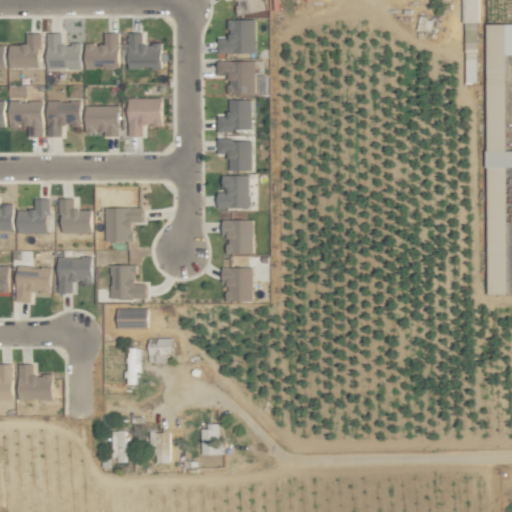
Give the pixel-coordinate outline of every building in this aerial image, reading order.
[(263,9),(261,0),(235,0),(238,14),(263,9)] [(479,21),(478,0),(462,0),(463,21),(479,21)] [(255,18),(228,18),(228,38),(217,38),(217,52),(255,52),(255,18)] [(511,22),(486,23),(487,171),(507,171),(507,166),(511,166),(511,149),(506,150),(506,54),(511,53),(511,22)] [(162,43),(143,43),(143,31),(128,31),(128,68),(162,68),(162,43)] [(9,67),(40,66),(40,32),(26,32),(26,44),(9,44),(9,67)] [(81,68),(80,43),(62,43),(61,32),(47,32),(47,68),(81,68)] [(119,68),(118,32),(104,32),(104,43),(85,43),(85,68),(119,68)] [(255,74),(264,73),(264,59),(217,60),(217,74),(227,74),(228,94),(255,93),(255,74)] [(162,97),(128,97),(128,135),(143,135),(143,125),(162,124),(162,97)] [(43,99),(9,100),(9,125),(28,125),(29,136),(43,136),(43,99)] [(81,124),(81,99),(47,100),(47,136),(62,135),(62,125),(81,124)] [(251,99),(229,99),(229,116),(218,116),(217,131),(239,131),(239,128),(251,128),(251,99)] [(119,135),(119,105),(85,105),(85,131),(104,131),(104,135),(119,135)] [(218,152),(229,152),(229,170),(252,170),(252,139),(218,138),(218,152)] [(218,191),(217,207),(249,207),(250,174),(224,174),(224,191),(218,191)] [(508,294),(507,194),(488,195),(489,294),(508,294)] [(91,208),(74,209),(74,197),(60,197),(61,232),(91,232),(91,208)] [(17,232),(49,233),(49,198),(35,198),(35,210),(17,210),(17,232)] [(0,229),(13,229),(13,204),(0,204),(0,229)] [(132,240),(133,221),(143,221),(143,207),(105,206),(105,240),(132,240)] [(252,219),(222,219),(223,235),(227,235),(227,253),(253,253),(252,219)] [(91,256),(58,256),(58,292),(73,291),(73,281),(92,281),(91,256)] [(110,264),(111,298),(146,297),(146,283),(135,283),(135,264),(110,264)] [(0,291),(9,291),(9,266),(0,265),(0,291)] [(51,267),(17,266),(16,301),(30,302),(30,292),(50,293),(51,267)] [(252,267),(222,267),(222,281),(226,281),(226,301),(253,300),(252,267)] [(117,308),(118,328),(148,328),(148,307),(117,308)] [(127,349),(128,384),(135,384),(135,371),(141,371),(140,362),(166,361),(166,353),(172,353),(172,337),(148,338),(148,349),(127,349)] [(13,363),(0,363),(0,398),(12,399),(13,363)] [(53,374),(33,374),(34,364),(19,363),(18,398),(52,399),(53,374)] [(224,454),(224,442),(219,442),(218,424),(201,425),(202,454),(224,454)] [(113,462),(126,461),(125,430),(112,430),(113,462)] [(153,462),(170,461),(169,431),(152,432),(153,462)]
